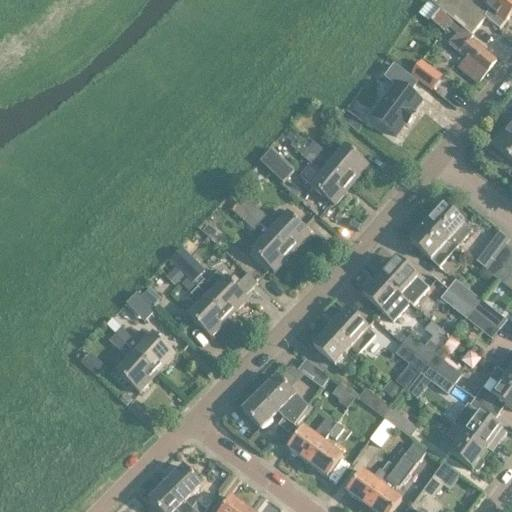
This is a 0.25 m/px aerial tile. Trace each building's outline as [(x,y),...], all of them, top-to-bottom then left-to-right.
[(462,0),(426,0),(439,10),(471,36),(485,19),(499,30),(511,14),(511,0),(466,0),(465,2),(462,0)] [(439,10),(429,22),(444,34),(448,29),(457,36),(448,46),(465,60),(457,69),(477,85),(496,61),(470,40),(472,38),(471,36),(439,10)] [(420,63),(410,76),(431,91),(441,78),(420,63)] [(394,86),(370,118),(396,137),(404,126),(406,127),(414,116),(413,115),(421,103),(408,94),(412,89),(416,83),(394,67),(385,79),(394,86)] [(348,110),(340,121),(355,132),(363,121),(348,110)] [(511,164),(511,129),(507,125),(490,146),(511,164)] [(296,140),(290,147),(311,166),(300,179),(310,188),(334,209),(352,188),(328,167),(317,158),(307,149),(296,140)] [(312,143),(307,149),(317,158),(323,152),(312,143)] [(344,148),(328,167),(352,188),(369,168),(344,148)] [(269,150),(259,162),(281,181),(292,169),(269,150)] [(260,224),(269,234),(292,255),(310,236),(288,215),(275,227),(256,209),(259,206),(250,197),(241,207),(249,215),(260,224)] [(441,206),(425,224),(455,251),(471,233),(441,206)] [(260,224),(249,215),(242,222),(252,232),(260,224)] [(438,269),(455,251),(425,224),(408,242),(438,269)] [(490,245),(499,252),(509,240),(499,233),(490,245)] [(250,253),(272,275),(292,255),(269,234),(250,253)] [(495,280),(511,257),(511,253),(504,248),(485,273),(495,280)] [(192,284),(199,277),(204,272),(180,249),(168,261),(189,281),(192,284)] [(511,257),(495,280),(503,287),(511,274),(511,257)] [(395,260),(378,279),(409,306),(413,309),(429,291),(395,260)] [(174,287),(183,278),(175,269),(166,277),(165,278),(174,287)] [(199,277),(192,284),(206,298),(229,320),(248,301),(244,298),(257,285),(247,276),(235,288),(225,279),(218,272),(206,284),(199,277)] [(511,274),(503,287),(511,293),(511,274)] [(378,279),(362,297),(384,317),(393,324),(409,306),(378,279)] [(183,287),(200,305),(188,317),(210,339),(229,320),(206,298),(192,284),(189,281),(183,287)] [(455,282),(447,291),(472,312),(480,302),(455,282)] [(149,290),(141,298),(151,308),(159,300),(149,290)] [(440,301),(465,321),(472,312),(447,291),(440,301)] [(127,305),(144,323),(155,313),(151,308),(141,298),(138,295),(127,305)] [(480,302),(472,312),(498,332),(505,323),(480,302)] [(374,338),(345,312),(329,329),(359,355),(374,338)] [(472,312),(465,321),(490,341),(498,332),(472,312)] [(134,355),(156,376),(175,356),(152,335),(141,347),(121,329),(114,336),(124,345),(134,354),(134,355)] [(357,357),(359,355),(329,329),(313,347),(334,366),(349,349),(357,357)] [(433,339),(424,349),(435,357),(442,349),(450,339),(440,330),(433,339)] [(114,336),(108,342),(118,352),(124,345),(114,336)] [(409,337),(402,347),(428,367),(435,357),(424,349),(409,337)] [(457,344),(450,339),(442,349),(449,355),(457,344)] [(395,356),(420,376),(428,367),(402,347),(395,356)] [(497,372),(504,377),(511,382),(511,351),(511,352),(497,372)] [(156,376),(134,355),(128,361),(116,374),(138,395),(156,376)] [(435,357),(428,367),(454,387),(461,378),(455,373),(442,363),(435,357)] [(442,363),(455,373),(458,368),(445,358),(442,363)] [(106,369),(98,361),(89,371),(97,379),(106,369)] [(317,371),(308,364),(305,362),(297,372),(321,392),(329,382),(325,378),(317,371)] [(454,387),(428,367),(420,376),(446,397),(454,387)] [(497,372),(483,389),(488,394),(480,404),(483,405),(497,416),(504,408),(511,413),(511,382),(504,377),(497,372)] [(282,418),(293,426),(294,427),(307,409),(276,377),(258,395),(277,413),(282,418)] [(396,388),(388,397),(396,404),(404,394),(396,388)] [(357,400),(384,420),(391,411),(364,391),(357,400)] [(125,395),(120,401),(125,407),(131,401),(125,395)] [(258,395),(241,411),(260,430),(277,413),(258,395)] [(453,428),(462,435),(485,453),(501,432),(490,425),(497,416),(483,405),(480,404),(474,412),(477,415),(468,426),(460,420),(453,428)] [(384,420),(385,421),(395,429),(410,440),(417,431),(391,411),(384,420)] [(302,429),(286,450),(306,465),(322,444),(328,435),(335,426),(341,418),(335,414),(316,440),(302,429)] [(288,432),(293,426),(282,418),(278,424),(288,432)] [(381,449),(395,429),(385,421),(370,441),(381,449)] [(335,426),(328,435),(335,440),(342,431),(335,426)] [(480,459),(485,453),(462,435),(453,428),(452,428),(445,437),(455,444),(448,454),(471,471),(472,471),(474,473),(477,472),(483,464),(483,461),(480,459)] [(322,444),(306,465),(326,479),(341,458),(322,444)] [(394,468),(365,508),(370,511),(392,511),(401,501),(390,493),(393,488),(394,489),(399,489),(424,454),(411,445),(406,451),(394,468)] [(402,448),(390,464),(394,468),(406,451),(402,448)] [(361,472),(346,493),(365,508),(394,468),(390,464),(389,463),(382,473),(379,471),(372,480),(361,472)] [(443,464),(433,477),(444,485),(450,489),(459,475),(453,471),(443,464)] [(165,485),(183,503),(201,486),(183,467),(165,485)] [(420,495),(411,508),(407,511),(431,511),(435,506),(431,503),(444,485),(433,477),(420,495)] [(158,511),(174,511),(183,503),(165,485),(148,501),(158,511)] [(248,511),(231,499),(221,511),(248,511)]
